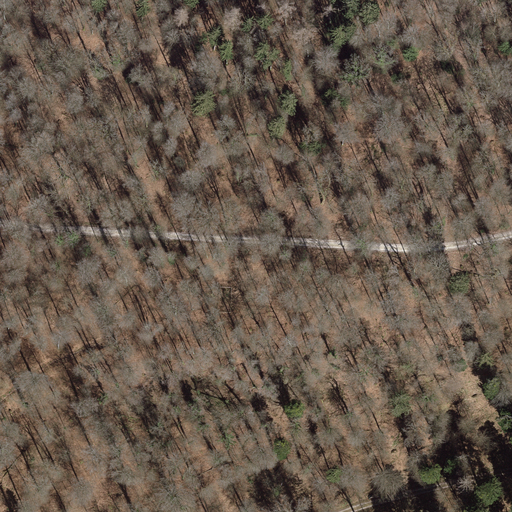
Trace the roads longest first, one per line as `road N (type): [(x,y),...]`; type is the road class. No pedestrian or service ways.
road 1 (track): [(511,234),(450,248),(0,223)]
road 2 (track): [(346,511),(511,469)]
